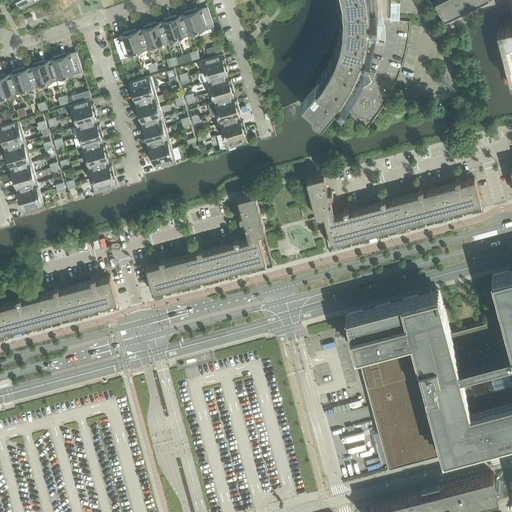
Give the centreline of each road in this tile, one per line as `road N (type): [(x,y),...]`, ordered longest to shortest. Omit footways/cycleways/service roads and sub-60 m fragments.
road 1 (secondary): [(0,376),(511,238)]
road 2 (secondary): [(511,223),(0,360)]
road 3 (residential): [(139,175),(86,21)]
road 4 (residential): [(225,0),(267,132)]
